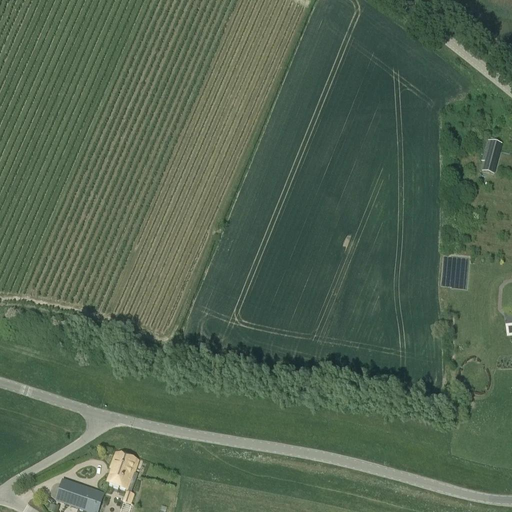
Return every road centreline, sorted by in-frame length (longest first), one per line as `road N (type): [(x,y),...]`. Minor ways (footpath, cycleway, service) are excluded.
road 1 (tertiary): [(511,502),(108,417)]
road 2 (tertiary): [(511,95),(404,0)]
road 3 (unclassified): [(0,493),(93,435),(108,417)]
